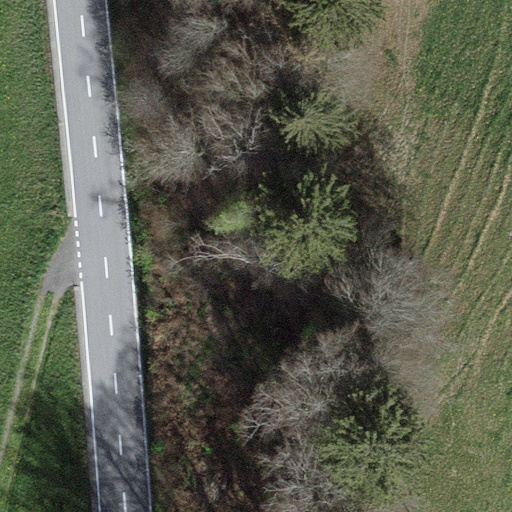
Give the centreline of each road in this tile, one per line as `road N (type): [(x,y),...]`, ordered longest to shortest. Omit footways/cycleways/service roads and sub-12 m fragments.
road 1 (tertiary): [(80,0),(124,511)]
road 2 (track): [(105,246),(70,261),(53,284),(0,490)]
